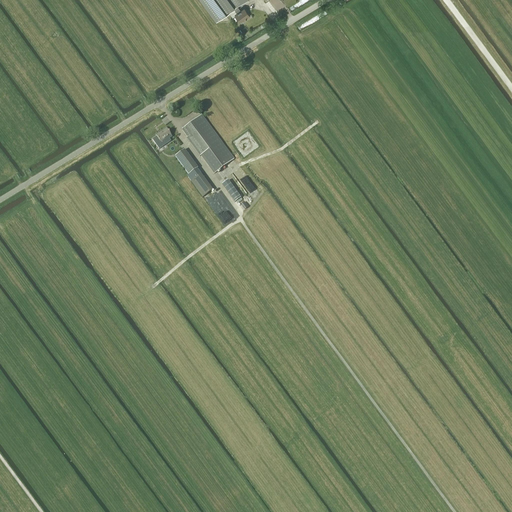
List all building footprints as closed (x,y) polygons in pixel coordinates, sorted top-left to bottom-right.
[(201,0),(217,21),(226,14),(228,12),(233,9),(237,6),(245,0),(201,0)] [(241,11),(237,6),(233,9),(237,14),(235,15),(240,22),(245,18),(246,19),(250,16),(244,9),(241,11)] [(214,174),(234,159),(202,115),(182,130),(187,138),(186,138),(200,156),(201,156),(214,174)] [(170,141),(169,139),(172,137),(166,128),(160,132),(161,133),(159,134),(158,134),(156,136),(156,137),(152,139),(159,149),(170,141)] [(184,150),(175,156),(178,161),(188,154),(184,150)] [(188,154),(178,161),(188,175),(197,169),(198,168),(188,154)] [(197,169),(188,175),(187,176),(191,181),(200,174),(197,169)] [(212,190),(200,174),(191,181),(202,198),(212,190)]
